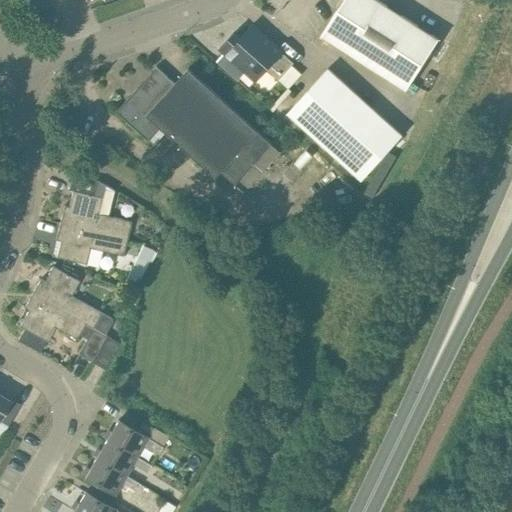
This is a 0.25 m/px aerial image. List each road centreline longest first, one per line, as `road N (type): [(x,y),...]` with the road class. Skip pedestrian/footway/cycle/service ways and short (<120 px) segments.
road 1 (unclassified): [(3,56),(39,61),(215,0)]
road 2 (residential): [(0,262),(26,152),(3,56)]
road 3 (residential): [(15,511),(59,433),(61,400),(45,377),(0,350)]
road 4 (primary): [(511,163),(443,345)]
road 5 (primary): [(363,511),(443,345)]
road 6 (primary): [(443,345),(511,232)]
